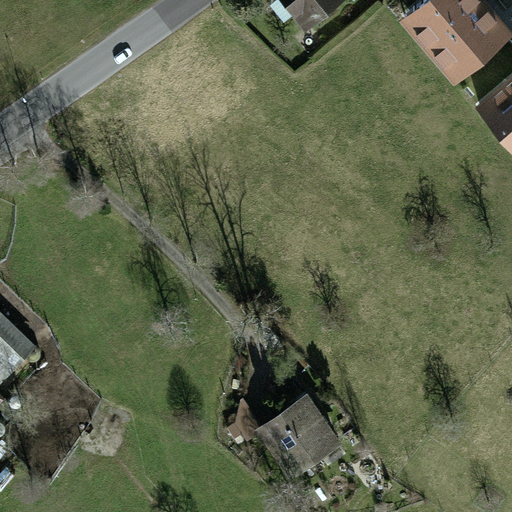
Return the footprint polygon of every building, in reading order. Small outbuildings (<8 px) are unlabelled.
[(290,0),(307,20),(331,0),(290,0)] [(509,31),(483,0),(419,0),(404,13),(455,75),(509,31)] [(511,76),(480,103),(511,142),(511,76)] [(0,373),(31,343),(0,314),(0,373)] [(298,403),(262,428),(274,447),(271,449),(289,475),(319,454),(317,452),(336,439),(319,416),(322,414),(310,398),(300,405),(298,403)] [(249,433),(259,425),(243,402),(232,410),(249,433)]
